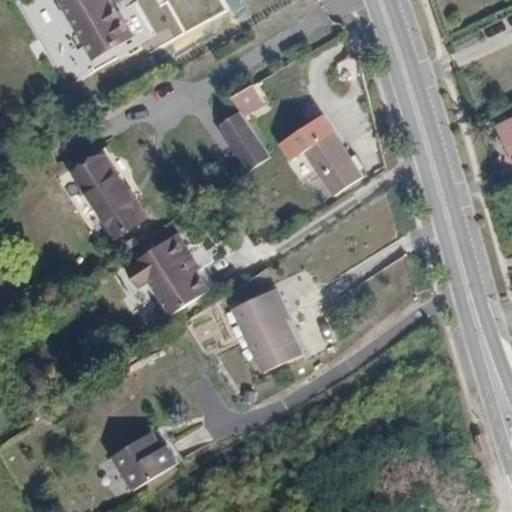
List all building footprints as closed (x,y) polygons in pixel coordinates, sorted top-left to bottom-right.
[(57,0),(90,59),(134,35),(118,7),(114,9),(109,0),(57,0)] [(255,81),(231,95),(243,118),(268,104),(255,81)] [(322,114),(282,141),(296,161),(309,152),(338,195),(365,177),(322,114)] [(218,126),(246,174),(264,163),(237,115),(218,126)] [(511,118),(502,123),(511,146),(511,118)] [(70,174),(107,237),(135,221),(98,158),(70,174)] [(185,228),(131,263),(144,282),(151,277),(174,312),(213,287),(201,268),(208,264),(185,228)] [(277,286),(236,303),(266,373),(307,356),(277,286)] [(160,430),(114,456),(132,490),(179,464),(160,430)]
